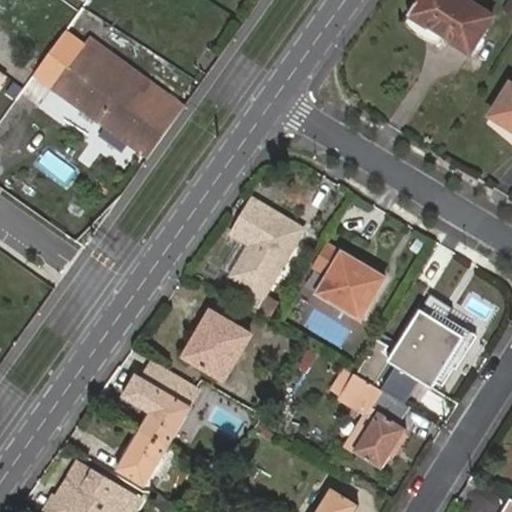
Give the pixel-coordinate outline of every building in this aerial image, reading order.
[(419,0),(412,13),(435,28),(438,23),(476,47),(496,16),(470,0),(419,0)] [(88,45),(68,32),(35,78),(54,92),(58,85),(88,45)] [(58,85),(70,95),(100,55),(173,111),(179,103),(94,37),(88,45),(58,85)] [(100,55),(70,95),(143,150),(173,111),(100,55)] [(0,89),(9,77),(0,70),(0,89)] [(511,87),(493,117),(511,129),(511,87)] [(252,247),(234,277),(265,296),(306,229),(252,197),(230,234),(252,247)] [(329,278),(343,253),(322,241),(308,265),(329,278)] [(329,278),(319,293),(362,319),(386,278),(344,252),(343,253),(329,278)] [(380,338),(358,374),(401,401),(402,399),(404,400),(418,379),(434,389),(467,335),(444,320),(448,313),(432,303),(427,310),(424,308),(395,354),(383,348),(386,343),(380,338)] [(205,346),(197,360),(227,378),(253,334),(214,311),(197,340),(205,346)] [(189,354),(197,360),(205,346),(197,340),(189,354)] [(204,389),(153,360),(144,377),(166,391),(175,396),(181,385),(197,395),(191,406),(193,407),(204,389)] [(144,377),(139,374),(125,396),(152,413),(166,391),(144,377)] [(401,401),(358,374),(343,397),(367,413),(347,445),(383,468),(407,429),(399,423),(410,405),(401,401)] [(175,396),(191,406),(197,395),(181,385),(175,396)] [(152,413),(142,430),(169,446),(193,407),(191,406),(175,396),(166,391),(152,413)] [(169,446),(142,430),(118,469),(145,485),(169,446)] [(137,511),(145,500),(76,459),(55,495),(52,493),(42,510),(45,511),(137,511)] [(332,488),(316,511),(355,511),(360,505),(332,488)] [(511,511),(511,499),(502,511),(511,511)]
